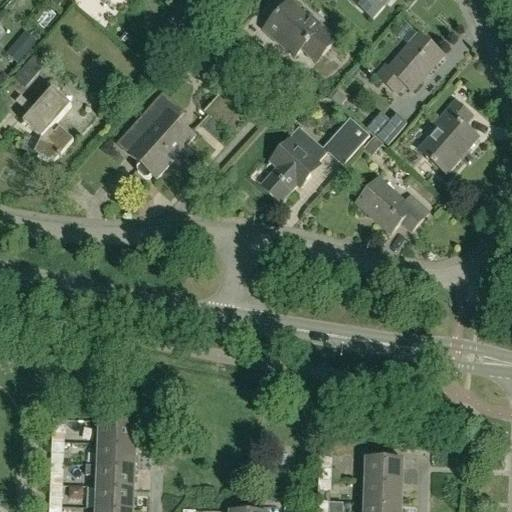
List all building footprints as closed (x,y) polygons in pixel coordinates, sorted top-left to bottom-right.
[(46,0),(56,9),(64,0),(63,0),(46,0)] [(350,0),(372,19),(389,0),(350,0)] [(318,63),(337,41),(311,19),(309,21),(290,4),(265,32),(296,59),(303,50),(318,63)] [(14,45),(26,55),(35,45),(23,35),(14,45)] [(413,93),(444,58),(420,36),(390,70),(387,67),(377,78),(399,97),(407,88),(413,93)] [(216,72),(202,60),(193,71),(206,82),(216,72)] [(212,83),(201,110),(221,118),(232,92),(212,83)] [(36,111),(31,117),(24,124),(42,140),(35,154),(55,164),(74,143),(60,131),(59,132),(54,128),(72,108),(53,91),(36,111)] [(344,96),(338,91),(330,100),(336,105),(344,96)] [(447,176),(478,140),(465,128),(473,119),(457,104),(437,127),(440,130),(421,153),(447,176)] [(152,177),(157,181),(195,138),(167,113),(155,126),(145,118),(121,146),(130,154),(128,156),(141,167),(138,170),(138,174),(146,181),(149,180),(152,177)] [(377,139),(388,149),(408,125),(398,116),(377,139)] [(279,169),(262,188),(281,205),(298,186),(302,189),(322,166),(320,164),(328,155),(314,143),(311,146),(297,134),(272,163),(279,169)] [(380,149),(382,147),(374,139),(363,151),(370,158),(377,150),(380,149)] [(413,234),(429,216),(410,198),(405,204),(379,181),(358,205),(391,236),(402,224),(413,234)] [(65,434),(65,423),(53,422),(53,433),(65,434)] [(100,446),(137,447),(137,425),(101,424),(100,446)] [(64,456),(65,445),(53,444),(52,455),(64,456)] [(137,447),(100,446),(99,468),(136,469),(137,447)] [(331,471),(331,460),(319,460),(319,471),(331,471)] [(366,483),(403,484),(403,463),(366,461),(366,483)] [(63,478),(64,467),(52,466),(51,477),(63,478)] [(98,490),(135,491),(136,469),(99,468),(86,467),(86,477),(99,478),(98,490)] [(330,493),(331,482),(319,482),(318,493),(330,493)] [(366,483),(365,505),(402,506),(403,484),(366,483)] [(63,499),(63,488),(51,488),(51,499),(63,499)] [(107,511),(134,511),(135,491),(98,490),(98,511),(107,511)]
